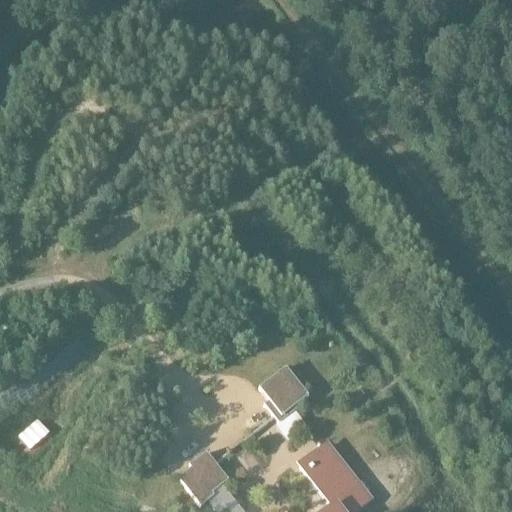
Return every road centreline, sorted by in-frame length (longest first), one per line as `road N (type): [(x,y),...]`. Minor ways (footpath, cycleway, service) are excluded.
road 1 (track): [(44,281),(55,238),(143,135),(181,118),(240,118),(282,147),(382,258),(445,339),(511,448)]
road 2 (track): [(232,208),(291,242),(427,396),(495,429)]
road 3 (track): [(16,289),(14,234),(44,132),(86,107),(153,129)]
road 4 (track): [(78,285),(103,248),(223,213),(295,161)]
road 5 (track): [(346,417),(445,339)]
